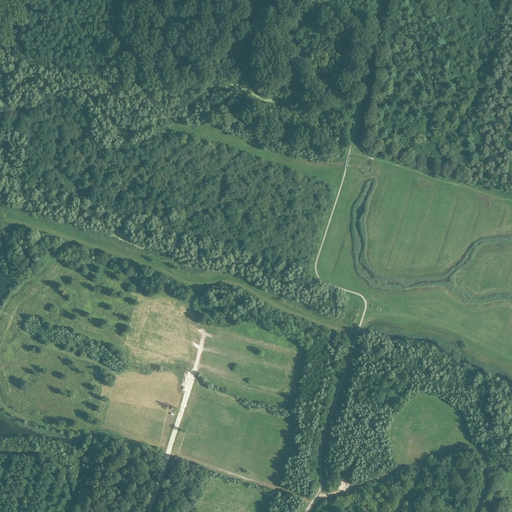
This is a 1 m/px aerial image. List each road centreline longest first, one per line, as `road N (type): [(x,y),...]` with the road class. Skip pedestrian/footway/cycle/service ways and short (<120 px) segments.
road 1 (track): [(0,218),(183,281),(241,289),(356,336)]
road 2 (track): [(511,201),(350,150)]
road 3 (track): [(362,319),(397,311),(431,317),(511,360)]
